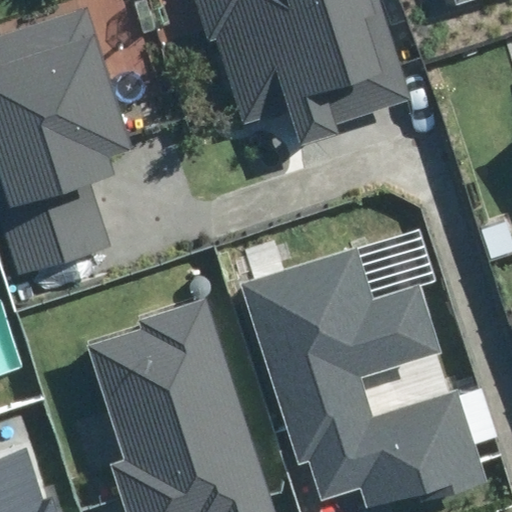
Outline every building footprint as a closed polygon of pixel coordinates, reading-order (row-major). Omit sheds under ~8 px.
[(409,99),(379,0),(196,0),(208,39),(218,36),(244,122),(286,109),(294,134),(409,99)] [(86,9),(0,38),(0,168),(2,174),(0,174),(0,208),(22,273),(106,245),(86,185),(116,175),(109,155),(133,147),(86,9)] [(355,248),(239,286),(298,466),(307,463),(321,506),(360,493),(364,505),(476,468),(453,399),(373,425),(357,376),(434,350),(414,287),(372,301),(355,248)] [(194,292),(196,294),(199,295),(201,294),(203,293),(205,292),(206,290),(207,287),(206,285),(205,282),(203,281),(200,280),(198,280),(196,281),(194,282),(193,284),(192,286),(192,288),(193,290),(194,292)] [(280,511),(215,298),(84,337),(122,460),(111,463),(126,511),(280,511)] [(0,511),(50,511),(30,448),(0,457),(0,511)]
